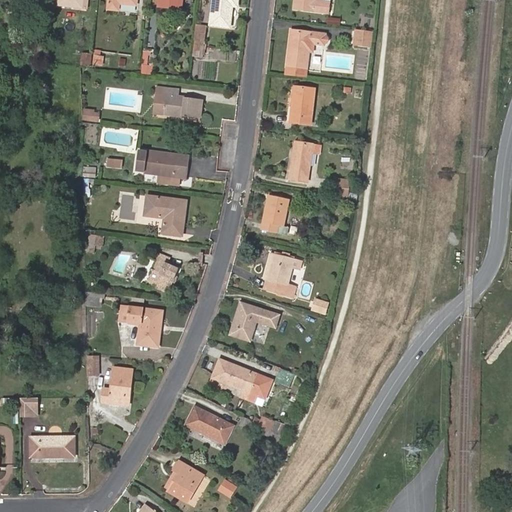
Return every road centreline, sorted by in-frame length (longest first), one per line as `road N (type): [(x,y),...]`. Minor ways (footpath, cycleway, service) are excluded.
road 1 (residential): [(99,511),(211,325),(240,240),(267,0)]
road 2 (secondary): [(312,511),(407,364),(489,270),(511,128)]
